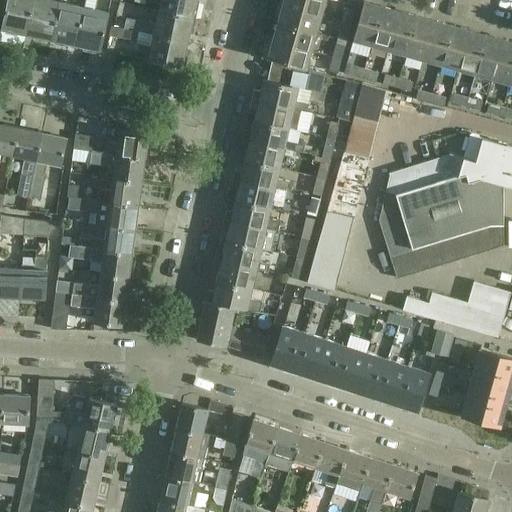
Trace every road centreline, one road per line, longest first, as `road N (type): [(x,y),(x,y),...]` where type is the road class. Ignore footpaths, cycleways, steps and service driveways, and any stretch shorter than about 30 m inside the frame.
road 1 (residential): [(511,474),(167,363)]
road 2 (residential): [(167,363),(216,118)]
road 3 (residential): [(216,118),(0,67)]
road 4 (residential): [(167,363),(0,353)]
road 5 (residential): [(167,363),(120,511)]
road 6 (residential): [(216,118),(245,0)]
